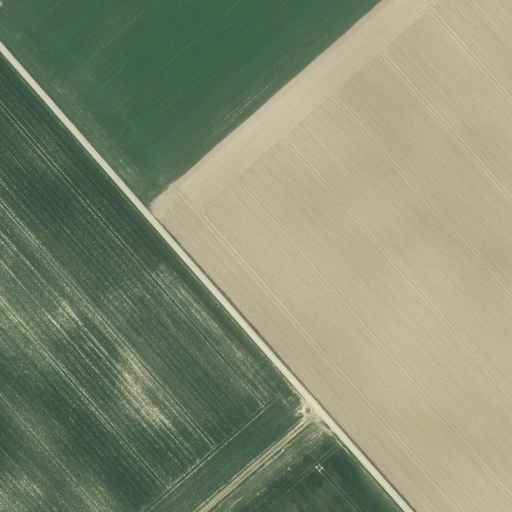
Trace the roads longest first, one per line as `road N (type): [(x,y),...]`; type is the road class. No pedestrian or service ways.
road 1 (unclassified): [(407,511),(0,46)]
road 2 (track): [(199,511),(319,409)]
